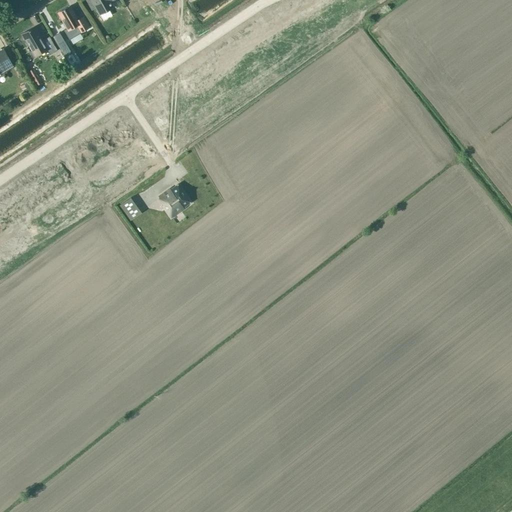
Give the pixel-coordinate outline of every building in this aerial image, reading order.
[(91,0),(99,14),(102,19),(111,14),(108,9),(112,7),(110,2),(114,0),(91,0)] [(69,6),(57,13),(67,30),(65,32),(69,39),(89,27),(83,17),(78,20),(69,6)] [(34,26),(21,34),(31,51),(39,46),(43,52),(47,49),(34,26)] [(59,32),(52,36),(64,57),(71,53),(59,32)] [(47,42),(52,51),(58,48),(53,39),(47,42)] [(3,49),(0,50),(0,71),(12,65),(3,49)] [(28,71),(36,85),(41,83),(33,69),(28,71)] [(190,202),(177,184),(159,197),(163,204),(162,205),(170,216),(190,202)] [(141,212),(130,197),(119,205),(130,220),(141,212)]
